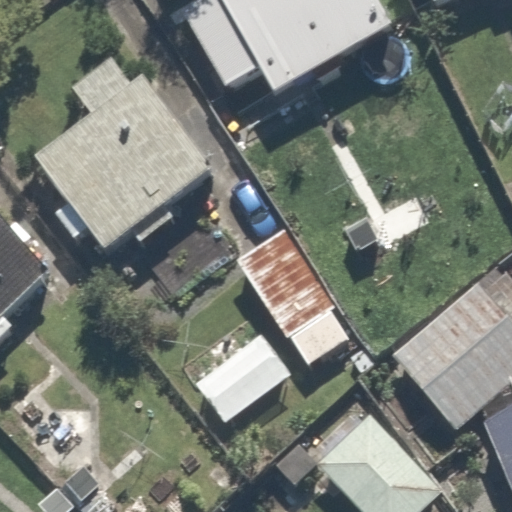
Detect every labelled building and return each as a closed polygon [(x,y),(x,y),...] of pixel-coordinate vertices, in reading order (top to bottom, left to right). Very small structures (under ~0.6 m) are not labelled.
[(236,0),(191,25),(235,104),(263,87),(285,126),(429,46),(403,0),(236,0)] [(511,0),(427,0),(431,13),(477,0),(511,0)] [(81,111),(99,135),(43,176),(111,271),(143,247),(168,281),(224,241),(192,197),(228,171),(166,86),(142,103),(125,79),(81,111)] [(0,325),(46,276),(0,232),(0,325)] [(276,240),(233,272),(309,372),(352,340),(276,240)] [(511,380),(511,289),(493,271),(397,370),(462,433),(511,380)] [(511,415),(491,423),(511,481),(511,415)] [(383,420),(314,477),(343,511),(429,511),(448,497),(383,420)]
